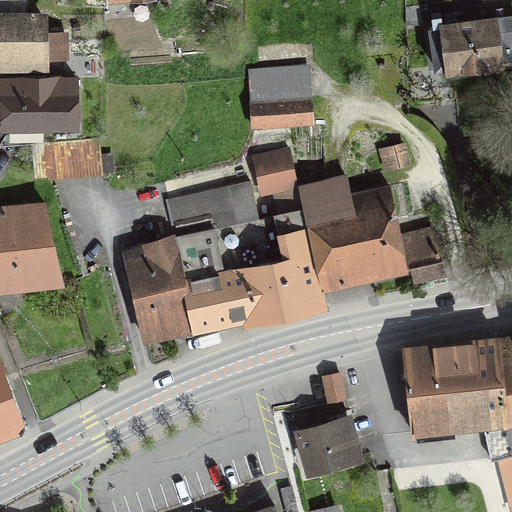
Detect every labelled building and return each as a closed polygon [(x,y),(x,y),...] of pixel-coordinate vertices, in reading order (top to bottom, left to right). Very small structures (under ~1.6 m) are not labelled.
[(60,12),(0,12),(0,71),(61,70),(60,12)] [(511,65),(511,14),(457,23),(464,72),(511,65)] [(313,64),(252,72),(259,133),(321,126),(313,64)] [(93,79),(12,83),(15,132),(96,128),(93,79)] [(291,149),(256,159),(268,200),(302,191),(291,149)] [(360,173),(315,184),(342,293),(424,273),(402,185),(365,194),(360,173)] [(260,324),(239,226),(230,185),(168,198),(177,243),(132,252),(152,346),(260,324)] [(63,200),(0,208),(0,296),(75,286),(63,200)] [(239,226),(260,324),(338,307),(317,209),(239,226)] [(0,436),(40,419),(0,331),(0,436)] [(511,334),(416,348),(428,437),(511,425),(511,334)] [(363,411),(302,427),(316,478),(376,462),(363,411)]
